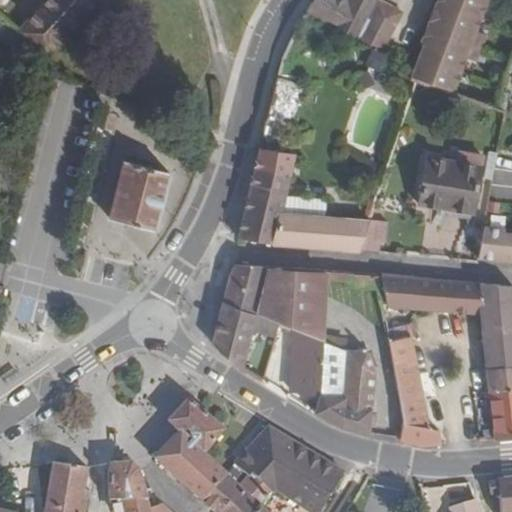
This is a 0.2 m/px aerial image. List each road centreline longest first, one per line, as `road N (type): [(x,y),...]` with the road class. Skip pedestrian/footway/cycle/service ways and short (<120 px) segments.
road 1 (tertiary): [(511,459),(432,464),(345,447),(194,358),(152,322)]
road 2 (residential): [(511,273),(195,249)]
road 3 (tertiary): [(296,0),(262,62),(229,186),(195,249)]
road 4 (tertiary): [(152,322),(0,419)]
road 5 (residential): [(152,322),(23,280)]
